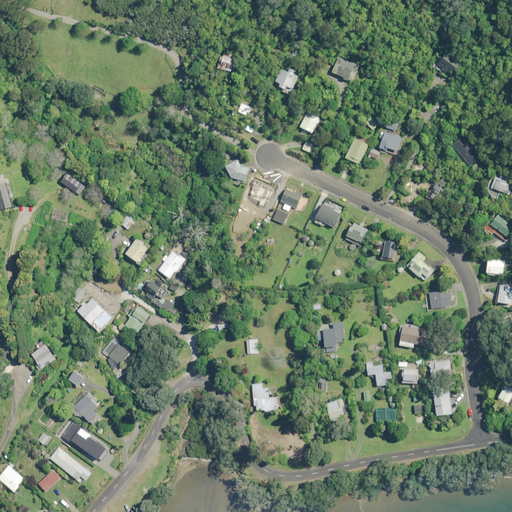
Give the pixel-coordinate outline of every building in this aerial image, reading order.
[(236,55),(222,53),(219,69),(233,71),(236,55)] [(460,66),(450,56),(448,54),(437,65),(444,72),(445,71),(448,74),(453,69),(455,71),(460,66)] [(360,66),(338,57),(332,73),(354,81),(360,66)] [(296,71),(290,69),(289,72),(282,69),(277,82),(284,85),(281,91),(292,95),(299,77),(294,75),(296,71)] [(321,118),(308,113),(301,127),(314,133),(321,118)] [(379,125),(372,118),(367,123),(374,131),(379,125)] [(404,139),(387,133),(382,149),(388,151),(389,148),(400,152),(404,139)] [(483,157),(465,136),(454,146),(472,167),(483,157)] [(370,146),(356,139),(347,158),(360,165),(370,146)] [(315,146),(307,142),(303,150),(312,153),(315,146)] [(381,153),(372,149),(369,155),(378,159),(381,153)] [(234,178),(246,182),(250,169),(242,167),(239,161),(228,166),(234,178)] [(428,169),(423,165),(419,170),(424,174),(428,169)] [(75,182),(69,178),(65,184),(71,188),(75,182)] [(415,186),(412,184),(414,181),(410,178),(403,188),(407,191),(409,188),(412,190),(415,186)] [(250,198),(253,208),(259,207),(259,205),(273,200),(267,180),(252,184),(256,196),(250,198)] [(511,189),(511,186),(498,181),(495,189),(510,195),(511,189)] [(13,207),(8,184),(0,185),(0,204),(1,204),(3,210),(13,207)] [(296,193),(287,189),(281,203),(298,210),(304,195),(296,191),(296,193)] [(317,219),(318,223),(324,226),(329,224),(336,228),(343,214),(324,205),(317,219)] [(289,215),(278,210),(274,219),(286,224),(289,215)] [(509,240),(510,237),(511,234),(511,226),(496,215),(488,225),(496,231),(498,228),(500,230),(498,233),(502,235),(504,233),(505,233),(503,236),(509,240)] [(135,223),(129,217),(123,224),(129,230),(135,223)] [(363,228),(365,224),(362,222),(360,226),(356,224),(348,240),(363,247),(370,231),(363,228)] [(140,263),(149,249),(145,245),(145,244),(138,239),(128,255),(140,263)] [(399,243),(386,241),(384,260),(396,261),(399,243)] [(176,272),(177,273),(178,272),(180,273),(184,268),(182,267),(187,260),(181,256),(180,257),(173,252),(169,258),(166,256),(163,260),(166,262),(160,270),(171,279),(176,272)] [(427,259),(420,252),(407,266),(426,282),(435,272),(424,262),(427,259)] [(489,259),(488,276),(499,276),(499,275),(505,275),(506,261),(489,259)] [(146,296),(155,302),(157,298),(156,297),(162,289),(152,282),(147,290),(149,292),(146,296)] [(511,288),(501,287),(499,303),(511,304),(511,288)] [(81,305),(87,291),(81,289),(75,302),(81,305)] [(80,312),(85,317),(82,320),(86,323),(88,320),(101,333),(114,320),(94,299),(80,312)] [(174,305),(167,300),(163,308),(170,312),(174,305)] [(79,311),(74,306),(70,310),(75,315),(79,311)] [(151,315),(140,307),(137,312),(134,310),(131,315),(133,317),(127,326),(138,334),(151,315)] [(346,339),(344,324),(335,325),(318,326),(320,341),(326,340),(327,353),(338,352),(338,348),(343,348),(343,339),(346,339)] [(413,326),(412,328),(404,327),(401,346),(415,348),(416,344),(427,346),(430,331),(419,329),(419,327),(413,326)] [(116,337),(102,353),(111,361),(113,359),(120,365),(131,353),(120,344),(122,343),(116,337)] [(260,354),(259,340),(248,341),(248,354),(260,354)] [(57,360),(45,342),(39,346),(41,349),(33,355),(38,363),(36,365),(41,371),(46,368),(57,360)] [(368,376),(373,376),(373,381),(378,381),(379,387),(387,386),(387,379),(392,379),(392,372),(384,373),(383,361),(367,362),(368,376)] [(432,383),(454,380),(451,361),(436,363),(437,370),(431,371),(432,383)] [(126,374),(122,369),(115,374),(119,380),(126,374)] [(419,369),(405,369),(404,383),(419,384),(419,369)] [(85,378),(74,370),(68,379),(80,387),(85,378)] [(327,392),(328,383),(320,382),(320,392),(327,392)] [(253,385),(257,416),(269,414),(268,412),(278,411),(276,398),(270,399),(269,389),(264,390),(263,384),(253,385)] [(511,400),(511,388),(508,386),(500,399),(510,404),(511,400)] [(450,388),(430,391),(431,398),(436,398),(439,416),(453,414),(451,393),(450,388)] [(100,406),(89,394),(73,410),(81,418),(84,415),(94,426),(102,418),(95,411),(100,406)] [(343,406),(345,406),(344,401),(342,402),(342,400),(328,403),(331,419),(345,417),(343,406)] [(427,413),(427,405),(416,406),(416,414),(427,413)] [(105,446),(86,432),(78,443),(97,457),(105,446)] [(71,447),(77,440),(69,434),(64,441),(71,447)] [(53,440),(47,435),(43,440),(44,441),(43,443),(48,446),(53,440)] [(51,459),(82,483),(85,479),(87,481),(93,474),(60,448),(51,459)] [(25,479),(9,466),(0,477),(0,479),(16,493),(20,488),(19,487),(25,479)] [(62,479),(55,471),(40,484),(47,492),(62,479)]
